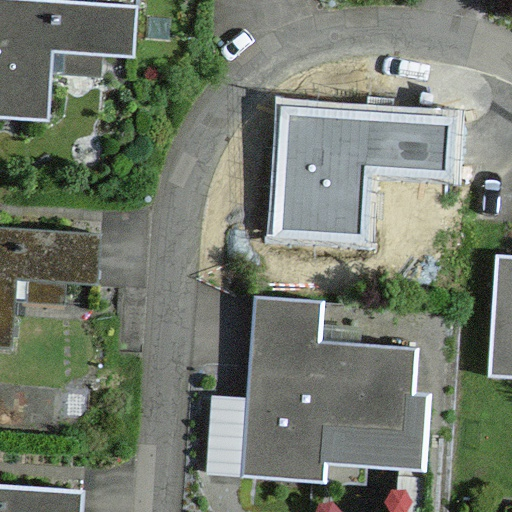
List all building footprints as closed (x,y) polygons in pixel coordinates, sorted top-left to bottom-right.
[(50,0),(50,9),(138,15),(138,0),(50,0)] [(0,5),(0,124),(50,128),(53,89),(104,92),(106,65),(134,67),(138,15),(50,9),(0,5)] [(316,120),(284,119),(276,242),(361,247),(364,200),(415,203),(417,176),(445,178),(448,129),(316,120)] [(0,235),(0,355),(12,356),(15,309),(66,312),(68,285),(96,287),(99,242),(0,235)] [(511,257),(492,256),(484,379),(511,380),(511,257)] [(326,305),(257,302),(253,376),(247,480),(324,484),(325,465),(425,470),(429,402),(416,401),(418,356),(323,351),(326,305)] [(0,492),(0,511),(80,511),(81,500),(0,492)]
